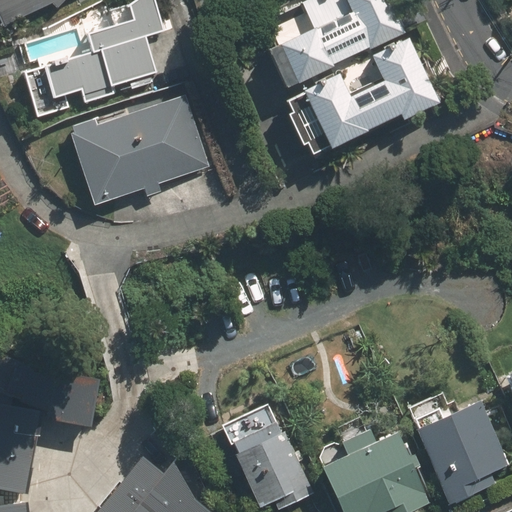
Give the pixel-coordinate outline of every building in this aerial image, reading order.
[(0,0),(0,36),(75,0),(0,0)] [(91,56),(27,72),(38,115),(69,107),(67,99),(81,91),(85,103),(116,94),(113,84),(156,72),(144,31),(163,26),(155,0),(136,0),(129,6),(134,25),(86,37),(91,56)] [(401,30),(387,0),(302,0),(303,0),(315,28),(296,36),(290,23),(274,30),(283,49),(272,54),(285,83),(401,30)] [(340,68),(278,99),(307,158),(401,112),(405,120),(440,102),(408,38),(375,55),(388,81),(355,97),(340,68)] [(184,90),(67,127),(93,209),(210,172),(184,90)] [(24,511),(23,501),(0,505),(0,493),(34,500),(48,433),(104,445),(118,379),(0,354),(0,511),(24,511)] [(511,367),(500,373),(511,398),(511,367)] [(509,466),(479,398),(454,409),(447,394),(404,414),(441,496),(509,466)] [(270,403),(221,425),(260,511),(262,511),(310,491),(270,403)] [(343,454),(319,465),(342,511),(393,511),(427,496),(397,434),(374,445),(367,430),(338,444),(343,454)] [(162,473),(147,460),(100,511),(209,511),(192,497),(175,458),(162,473)]
